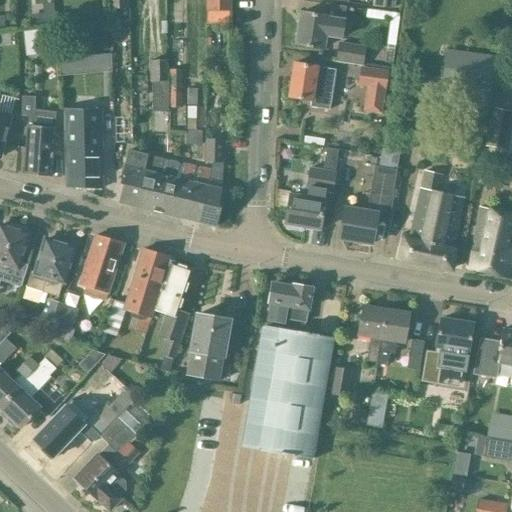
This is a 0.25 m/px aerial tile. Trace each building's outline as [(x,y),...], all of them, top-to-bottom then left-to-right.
[(108,0),(109,9),(128,9),(127,0),(108,0)] [(205,0),(205,11),(230,12),(229,0),(205,0)] [(373,0),(372,6),(394,9),(395,0),(373,0)] [(296,45),(322,49),(324,34),(340,36),(342,21),(327,19),(327,16),(301,12),(296,45)] [(35,30),(23,32),(25,50),(37,48),(35,30)] [(335,62),(362,67),(365,47),(338,43),(335,62)] [(443,79),(486,85),(490,56),(447,51),(443,79)] [(67,55),(67,70),(112,69),(112,54),(67,55)] [(329,110),(335,70),(317,67),(293,64),(288,97),(311,101),(310,107),(329,110)] [(384,89),(386,73),(361,69),(358,85),(384,89)] [(169,108),(181,108),(181,70),(169,70),(169,108)] [(491,110),(484,146),(504,150),(511,112),(511,106),(511,94),(492,91),(489,109),(491,110)] [(65,110),(66,188),(102,187),(101,110),(65,110)] [(0,154),(10,116),(0,114),(0,154)] [(131,116),(115,117),(116,141),(133,140),(131,116)] [(24,174),(51,176),(54,129),(28,127),(24,174)] [(186,146),(202,146),(202,132),(187,132),(186,146)] [(208,148),(206,158),(223,161),(224,151),(208,148)] [(119,203),(135,207),(146,156),(128,151),(120,184),(123,184),(119,203)] [(135,207),(151,211),(163,160),(146,156),(135,207)] [(151,211),(167,215),(178,163),(163,160),(151,211)] [(167,215),(182,218),(193,167),(178,163),(167,215)] [(339,239),(371,244),(376,218),(389,220),(392,196),(391,196),(396,170),(373,166),(365,212),(344,209),(339,239)] [(182,218),(197,222),(209,171),(193,167),(182,218)] [(335,174),(310,170),(306,190),(308,190),(307,199),(289,196),(284,224),(287,224),(286,228),(301,231),(302,227),(319,229),(324,202),(322,201),(323,193),(331,194),(335,174)] [(197,222),(215,226),(219,206),(216,206),(221,189),(221,174),(209,171),(197,222)] [(399,259),(449,269),(464,199),(439,193),(443,175),(423,171),(408,240),(404,239),(399,259)] [(466,269),(509,278),(511,263),(511,214),(480,208),(466,269)] [(0,280),(21,287),(28,266),(17,263),(26,235),(0,226),(0,280)] [(79,284),(108,293),(123,245),(94,236),(79,284)] [(26,287),(57,297),(62,282),(63,282),(73,249),(45,241),(35,274),(30,272),(26,287)] [(103,332),(116,337),(124,311),(139,316),(135,330),(145,333),(169,258),(142,250),(125,305),(113,301),(103,332)] [(159,369),(168,372),(187,315),(178,311),(192,270),(170,263),(154,311),(165,315),(158,337),(166,340),(160,355),(163,356),(159,369)] [(267,321),(284,324),(284,319),(305,323),(311,289),(293,285),(292,288),(271,284),(268,304),(270,304),(267,321)] [(44,336),(53,339),(63,305),(50,301),(45,316),(50,317),(44,336)] [(54,338),(70,343),(74,330),(71,329),(78,310),(63,305),(53,339),(54,340),(54,338)] [(366,362),(377,364),(386,310),(362,306),(357,335),(370,338),(366,362)] [(409,314),(386,310),(377,364),(387,366),(389,352),(394,353),(396,342),(404,343),(409,314)] [(186,376),(218,382),(228,320),(197,315),(186,376)] [(420,382),(436,384),(439,368),(464,372),(467,352),(468,352),(472,325),(440,319),(436,347),(437,347),(436,353),(425,352),(420,382)] [(0,344),(15,328),(0,323),(0,344)] [(258,452),(313,461),(333,340),(299,334),(278,330),(264,327),(250,413),(264,415),(258,452)] [(511,331),(502,330),(499,346),(499,347),(481,344),(477,371),(511,377),(511,331)] [(6,339),(0,345),(0,363),(1,364),(16,349),(6,339)] [(423,342),(411,340),(408,360),(419,362),(423,342)] [(100,364),(110,373),(122,360),(108,356),(100,364)] [(0,405),(37,365),(29,357),(16,371),(20,374),(13,382),(0,370),(0,405)] [(47,374),(37,365),(0,405),(0,408),(20,428),(39,408),(30,399),(38,390),(35,387),(47,374)] [(329,395),(346,398),(351,371),(334,368),(329,395)] [(71,401),(33,440),(43,450),(41,452),(51,461),(53,459),(78,432),(91,444),(98,436),(135,398),(126,390),(108,409),(104,405),(90,419),(71,401)] [(372,394),(370,404),(385,406),(386,396),(372,394)] [(264,415),(250,413),(244,448),(258,452),(264,415)] [(139,454),(129,444),(137,436),(117,418),(98,437),(107,445),(98,455),(75,480),(77,481),(76,484),(81,489),(84,488),(109,511),(120,499),(118,497),(124,491),(124,482),(117,476),(119,475),(139,454)] [(482,457),(510,462),(511,447),(511,442),(485,438),(482,457)] [(476,511),(504,511),(506,506),(478,501),(476,511)]
